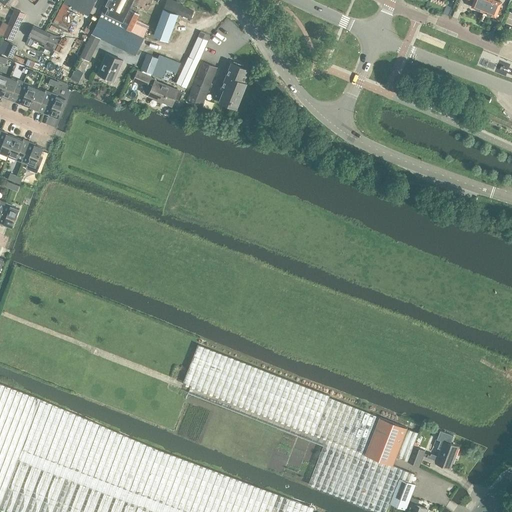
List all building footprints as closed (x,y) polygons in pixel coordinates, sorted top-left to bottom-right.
[(95,0),(63,0),(63,2),(88,14),(95,0)] [(130,5),(120,0),(107,0),(101,11),(122,21),(130,5)] [(147,9),(151,0),(133,0),(132,2),(147,9)] [(166,0),(164,9),(178,15),(189,19),(192,11),(182,7),(182,5),(169,0),(166,0)] [(483,11),(487,0),(474,0),(471,6),(483,11)] [(495,0),(487,0),(483,11),(495,16),(501,2),(495,0)] [(131,8),(122,25),(102,15),(93,34),(101,38),(136,55),(145,37),(149,29),(136,23),(141,12),(131,8)] [(13,16),(22,21),(25,13),(16,9),(13,16)] [(168,41),(178,15),(164,9),(154,35),(168,41)] [(22,21),(13,16),(9,24),(19,28),(22,21)] [(13,40),(19,28),(9,24),(4,35),(13,40)] [(33,26),(28,36),(45,44),(43,48),(52,52),(54,48),(58,37),(33,26)] [(201,32),(177,84),(186,88),(210,36),(201,32)] [(88,40),(80,57),(89,61),(99,40),(100,38),(92,34),(91,34),(88,40)] [(12,57),(18,46),(9,42),(4,53),(12,57)] [(113,80),(122,61),(107,53),(98,73),(113,80)] [(180,63),(160,54),(158,58),(147,54),(141,70),(163,79),(167,69),(176,73),(180,63)] [(203,62),(187,102),(201,107),(217,67),(203,62)] [(246,82),(243,81),(248,69),(231,62),(222,87),(224,88),(220,100),(236,107),(246,82)] [(75,70),(71,79),(78,83),(83,74),(75,70)] [(146,85),(150,76),(137,70),(134,80),(146,85)] [(0,72),(0,94),(1,96),(9,78),(1,75),(1,73),(0,72)] [(9,78),(1,96),(9,99),(9,100),(15,102),(23,82),(17,80),(16,81),(9,78)] [(171,103),(174,97),(180,99),(183,91),(155,80),(149,94),(171,103)] [(23,82),(15,102),(21,105),(22,104),(29,107),(36,89),(29,86),(29,85),(23,82)] [(36,89),(29,107),(37,110),(37,111),(43,113),(51,93),(45,91),(44,92),(36,89)] [(51,93),(43,113),(49,116),(49,115),(58,118),(65,100),(57,97),(57,96),(51,93)] [(1,131),(0,132),(0,152),(7,155),(14,137),(7,134),(7,133),(1,131)] [(14,137),(7,155),(15,158),(15,159),(21,162),(29,142),(22,139),(22,140),(14,137)] [(27,164),(25,169),(36,173),(42,157),(40,156),(43,149),(34,145),(35,144),(29,142),(21,162),(27,164)] [(5,203),(0,214),(0,223),(3,225),(4,224),(12,227),(19,209),(11,206),(11,205),(5,203)] [(189,368),(183,384),(191,387),(326,440),(326,439),(393,465),(407,428),(377,416),(329,397),(330,396),(198,345),(189,368)] [(312,511),(314,508),(146,443),(46,401),(0,383),(0,510),(5,511),(312,511)] [(424,453),(423,456),(427,457),(437,461),(436,462),(450,467),(458,447),(450,444),(453,435),(440,431),(437,439),(441,441),(438,448),(441,449),(439,456),(431,453),(431,455),(428,455),(424,453)] [(415,484),(411,483),(415,473),(393,465),(326,439),(326,440),(324,444),(309,484),(379,511),(386,511),(390,503),(408,510),(407,511),(425,511),(427,508),(417,504),(418,499),(410,496),(415,484)] [(413,446),(407,462),(419,466),(423,456),(424,453),(425,451),(413,446)]
